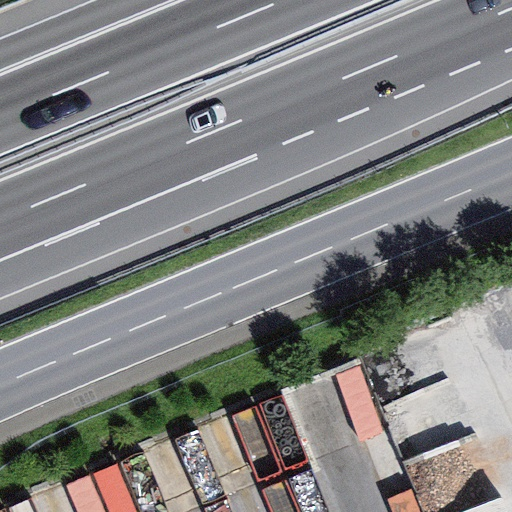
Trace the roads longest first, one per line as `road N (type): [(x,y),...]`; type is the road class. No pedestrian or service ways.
road 1 (secondary): [(511,171),(0,384)]
road 2 (motorway): [(0,215),(511,8)]
road 3 (motorway): [(281,0),(0,117)]
road 4 (motorway): [(135,0),(0,54)]
